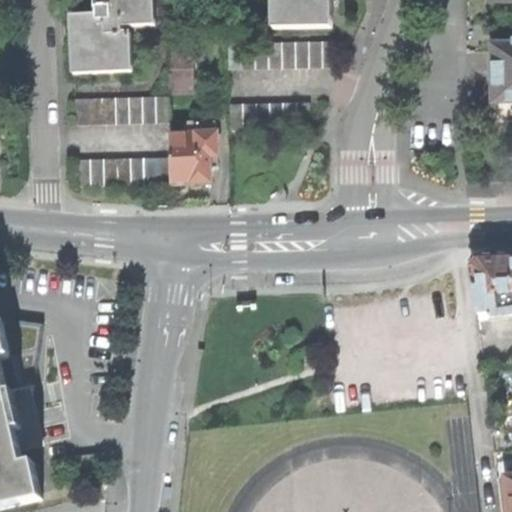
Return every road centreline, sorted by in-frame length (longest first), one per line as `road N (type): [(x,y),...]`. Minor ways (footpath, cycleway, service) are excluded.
road 1 (residential): [(464,230),(491,511)]
road 2 (unclassified): [(147,511),(177,244)]
road 3 (residential): [(49,230),(41,0)]
road 4 (residential): [(384,63),(351,174),(346,240)]
road 5 (residential): [(390,237),(384,63)]
road 6 (tertiary): [(346,240),(177,244)]
road 7 (tertiary): [(177,244),(49,230)]
